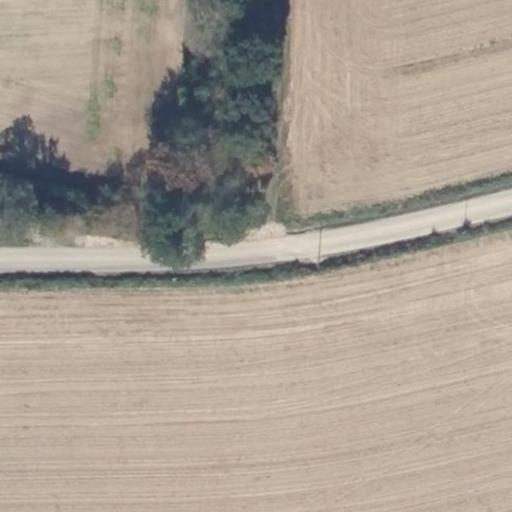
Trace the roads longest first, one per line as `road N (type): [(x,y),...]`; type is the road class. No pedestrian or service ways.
road 1 (tertiary): [(0,265),(268,255),(511,204)]
road 2 (track): [(268,255),(265,0)]
